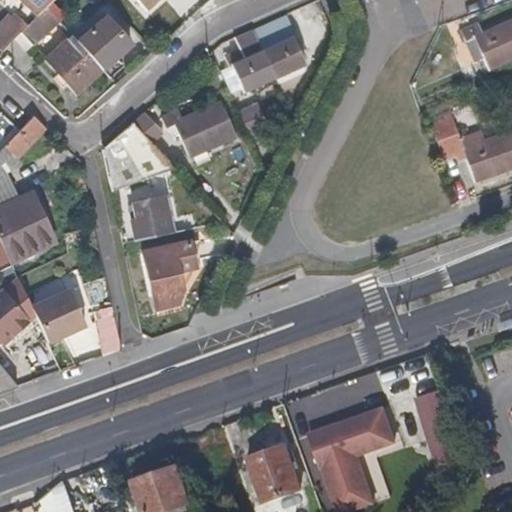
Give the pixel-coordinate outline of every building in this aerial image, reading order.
[(43,7),(49,0),(15,0),(33,16),(43,7)] [(133,0),(143,10),(154,0),(133,0)] [(46,32),(56,22),(43,7),(33,16),(18,32),(31,47),(46,32)] [(273,34),(286,28),(281,15),(249,29),(258,51),(277,44),(273,34)] [(112,58),(127,44),(102,16),(74,42),(100,70),(112,58)] [(0,49),(20,28),(10,18),(0,28),(0,49)] [(511,58),(511,19),(479,34),(474,24),(457,32),(467,54),(476,50),(479,60),(485,71),(511,58)] [(64,32),(58,24),(37,44),(43,51),(64,32)] [(301,65),(289,38),(291,38),(286,28),(273,34),(277,44),(258,51),(270,78),(301,65)] [(258,51),(249,29),(218,43),(216,45),(221,56),(236,50),(240,59),(258,51)] [(31,47),(18,32),(12,38),(25,52),(31,47)] [(74,42),(68,35),(42,59),(57,76),(65,86),(73,94),(100,70),(74,42)] [(270,78),(258,51),(240,59),(236,50),(221,56),(226,67),(229,66),(238,88),(240,93),(270,78)] [(479,60),(476,50),(467,54),(471,63),(479,60)] [(104,75),(117,64),(112,58),(100,70),(104,75)] [(238,88),(229,66),(226,67),(217,71),(226,92),(238,88)] [(65,86),(57,76),(50,82),(59,91),(65,86)] [(511,116),(511,87),(510,82),(492,89),(503,120),(511,116)] [(232,136),(217,104),(179,120),(174,110),(157,118),(162,129),(171,125),(185,157),(232,136)] [(159,133),(141,113),(129,123),(147,143),(159,133)] [(13,158),(42,128),(30,116),(15,131),(1,146),(13,158)] [(511,168),(511,144),(508,132),(467,146),(463,135),(457,137),(449,116),(439,122),(427,129),(437,158),(450,153),(459,150),(462,159),(470,183),(511,168)] [(175,174),(162,159),(147,143),(129,123),(99,150),(109,192),(140,180),(163,171),(166,177),(175,174)] [(9,187),(3,173),(17,162),(13,158),(1,146),(0,146),(0,205),(15,199),(9,187)] [(462,159),(459,150),(450,153),(452,162),(462,159)] [(83,189),(79,171),(66,175),(70,192),(83,189)] [(53,244),(29,193),(15,199),(0,205),(0,247),(7,260),(8,264),(53,244)] [(170,234),(162,200),(131,207),(132,210),(135,222),(128,223),(132,242),(148,239),(170,234)] [(135,222),(132,210),(125,211),(128,223),(135,222)] [(193,268),(187,243),(140,255),(144,269),(149,295),(153,310),(176,304),(179,290),(174,272),(193,268)] [(24,318),(1,290),(0,290),(0,338),(7,332),(10,336),(26,323),(23,320),(24,318)] [(83,327),(68,290),(28,307),(45,343),(83,327)] [(117,350),(108,306),(96,311),(98,318),(92,320),(102,355),(117,350)] [(0,388),(12,383),(0,368),(0,388)] [(401,441),(389,405),(381,408),(393,444),(401,441)] [(393,444),(381,408),(346,420),(304,435),(318,471),(322,469),(355,457),(393,444)] [(288,460),(283,445),(245,459),(260,504),(298,491),(291,471),(288,460)] [(298,469),(295,457),(288,460),(291,471),(298,469)] [(359,511),(372,508),(355,457),(322,469),(336,511),(359,511)] [(186,505),(174,469),(131,483),(140,511),(162,511),(165,511),(173,511),(172,509),(186,505)] [(56,511),(49,491),(35,503),(38,511),(56,511)]
